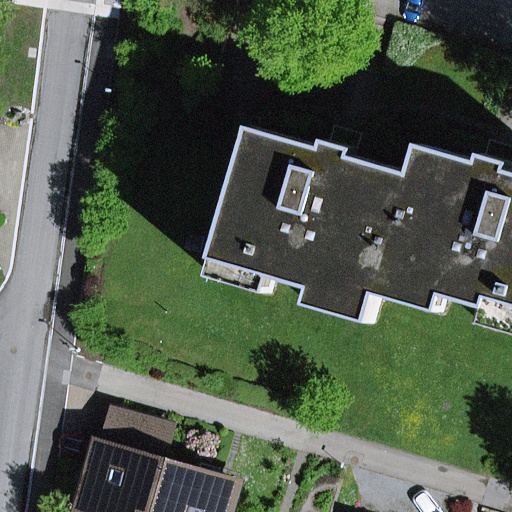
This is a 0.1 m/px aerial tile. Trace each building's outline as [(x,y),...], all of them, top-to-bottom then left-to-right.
[(364,135),(336,127),(331,144),(359,152),(364,135)] [(317,288),(379,306),(382,294),(387,277),(417,176),(357,159),(359,152),(331,144),(329,151),(258,130),(219,260),(277,277),(317,288)] [(511,164),(511,146),(492,140),(487,157),(511,164)] [(485,164),(425,147),(417,176),(387,277),(449,295),(489,307),(511,313),(511,164),(487,157),(485,164)] [(277,277),(219,260),(214,277),(272,294),(277,277)] [(444,312),(449,295),(387,277),(382,294),(444,312)] [(312,306),(374,324),(379,306),(317,288),(312,306)] [(511,332),(511,313),(489,307),(484,324),(511,332)] [(229,511),(237,486),(165,465),(176,428),(120,412),(109,448),(103,447),(83,511),(229,511)]
